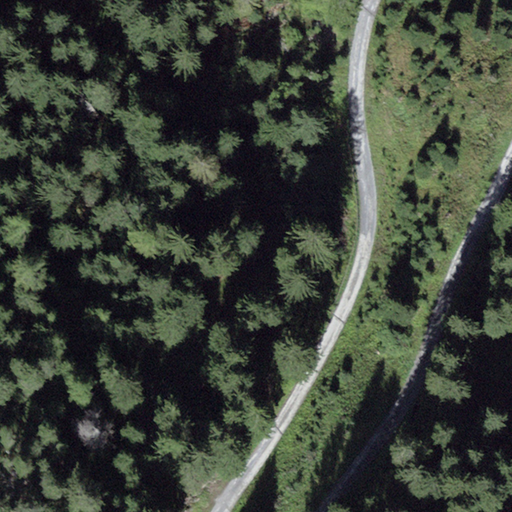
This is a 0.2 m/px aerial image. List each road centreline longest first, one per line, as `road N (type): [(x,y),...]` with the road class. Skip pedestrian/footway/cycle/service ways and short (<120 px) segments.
road 1 (track): [(368,0),(353,27),(343,94),(352,247),(257,445),(214,511)]
road 2 (track): [(321,511),(405,369),(451,254),(511,141)]
